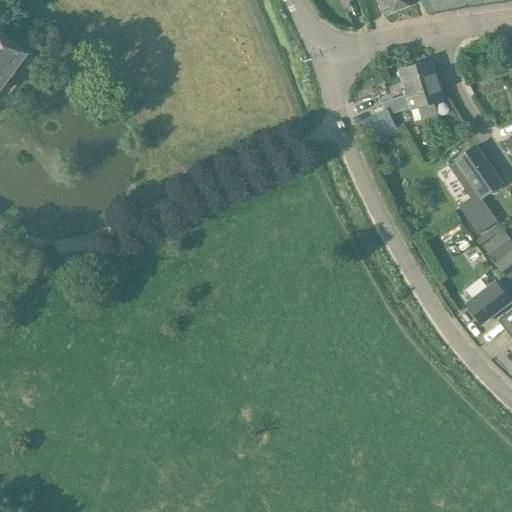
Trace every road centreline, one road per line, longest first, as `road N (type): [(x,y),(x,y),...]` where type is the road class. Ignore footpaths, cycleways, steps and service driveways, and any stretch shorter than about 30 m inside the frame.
road 1 (residential): [(315,58),(374,202),(435,312),(511,402)]
road 2 (residential): [(511,178),(473,119),(438,30)]
road 3 (residential): [(438,30),(315,58)]
